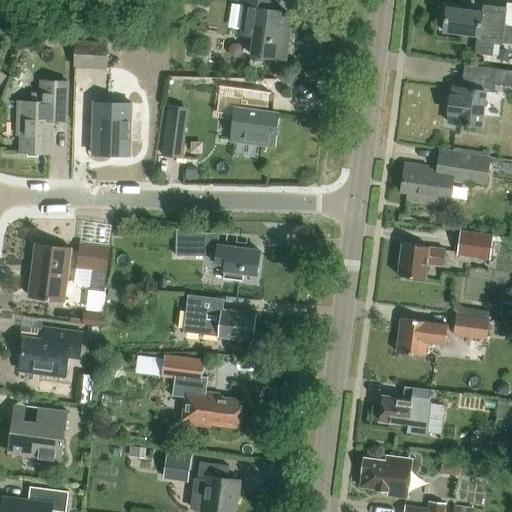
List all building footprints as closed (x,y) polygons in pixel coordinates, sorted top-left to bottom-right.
[(4,0),(0,0),(0,1),(0,18),(21,30),(30,14),(4,0)] [(286,61),(289,41),(284,40),(288,12),(270,9),(271,0),(247,0),(242,36),(255,38),(252,56),(286,61)] [(511,25),(505,25),(507,7),(484,4),(483,14),(447,9),(444,33),(478,37),(476,55),(492,57),(494,45),(502,46),(502,42),(511,43),(511,25)] [(106,43),(80,43),(76,43),(75,68),(120,70),(120,46),(117,46),(117,33),(106,33),(106,43)] [(486,92),(489,93),(494,93),(495,83),(511,85),(511,72),(465,66),(462,89),(454,88),(452,96),(451,96),(448,115),(450,115),(449,124),(481,128),(486,92)] [(67,95),(68,84),(68,82),(47,81),(39,81),(39,94),(30,93),(30,103),(23,103),(19,103),(18,120),(18,136),(22,136),(21,153),(52,154),(53,123),(67,123),(67,95)] [(140,106),(141,91),(115,90),(115,104),(95,103),(93,155),(131,156),(132,105),(140,106)] [(219,120),(234,121),(231,141),(274,146),(279,114),(248,110),(250,97),(222,94),(219,120)] [(165,131),(162,154),(181,156),(184,134),(165,131)] [(439,146),(435,170),(406,165),(401,194),(408,195),(407,204),(448,210),(453,179),(486,184),(490,154),(439,146)] [(443,217),(441,228),(459,231),(461,219),(443,217)] [(214,245),(215,234),(196,234),(196,230),(176,230),(176,256),(210,257),(210,253),(217,253),(216,263),(226,265),(224,279),(244,282),(245,274),(257,276),(260,251),(214,245)] [(490,258),(493,237),(493,235),(460,230),(457,253),(490,258)] [(104,291),(110,247),(80,243),(76,269),(91,271),(89,289),(104,291)] [(37,245),(33,273),(30,297),(47,299),(47,301),(64,303),(71,250),(37,245)] [(443,268),(445,251),(402,245),(398,276),(424,280),(426,265),(443,268)] [(124,291),(110,290),(110,299),(123,300),(124,291)] [(256,315),(222,311),(224,299),(190,295),(185,332),(201,334),(219,337),(253,341),(256,315)] [(511,296),(502,295),(500,315),(511,316),(511,296)] [(103,316),(84,313),(82,325),(101,329),(103,316)] [(490,317),(456,313),(453,334),(487,338),(490,317)] [(448,327),(439,325),(401,320),(396,354),(424,358),(426,343),(445,346),(448,327)] [(40,328),(39,340),(25,339),(20,371),(65,377),(68,357),(79,359),(83,334),(40,328)] [(165,355),(161,377),(176,379),(174,395),(186,396),(183,424),(210,428),(211,424),(239,428),(240,425),(242,423),(243,416),(241,414),(243,402),(220,399),(220,394),(207,393),(209,378),(203,377),(205,360),(165,355)] [(163,359),(137,356),(135,374),(161,377),(163,359)] [(78,375),(75,403),(90,405),(93,377),(78,375)] [(431,404),(429,403),(430,392),(424,391),(404,388),(403,388),(401,401),(383,399),(379,423),(406,427),(405,432),(427,435),(431,404)] [(62,461),(68,412),(39,408),(37,423),(14,420),(9,454),(62,461)] [(147,448),(131,446),(130,457),(146,459),(147,448)] [(192,454),(167,450),(162,480),(188,484),(192,454)] [(406,500),(407,496),(412,462),(387,459),(386,463),(364,460),(360,489),(387,493),(386,498),(406,500)] [(234,511),(239,481),(228,479),(230,466),(201,462),(198,479),(194,479),(189,511),(194,511),(234,511)] [(67,511),(70,493),(31,487),(29,501),(3,498),(1,511),(67,511)]
